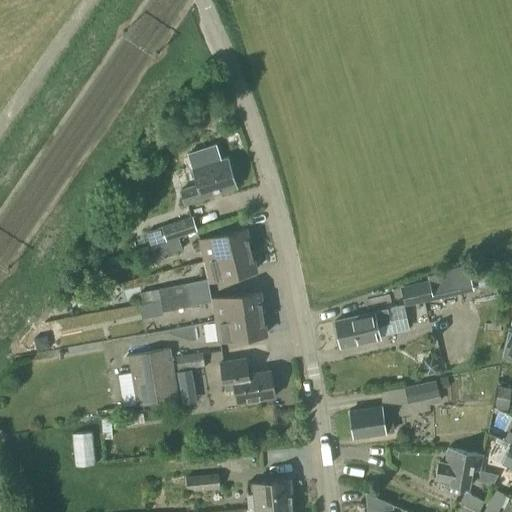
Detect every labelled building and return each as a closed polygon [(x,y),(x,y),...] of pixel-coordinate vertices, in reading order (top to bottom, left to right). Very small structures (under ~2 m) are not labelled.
[(228,159),(193,169),(198,184),(181,189),(184,204),(237,188),(228,159)] [(169,224),(161,227),(166,242),(178,238),(197,232),(192,217),(169,224)] [(161,227),(145,232),(150,247),(151,247),(154,246),(166,242),(161,227)] [(205,260),(249,248),(244,227),(201,240),(205,260)] [(154,246),(151,247),(155,258),(182,250),(178,238),(166,242),(154,246)] [(255,270),(249,248),(205,260),(209,282),(255,270)] [(113,274),(116,270),(106,264),(101,273),(106,276),(113,274)] [(457,295),(455,288),(453,289),(449,272),(426,277),(428,280),(400,287),(404,306),(446,297),(457,295)] [(160,300),(209,290),(208,279),(158,289),(160,300)] [(139,294),(141,304),(148,302),(160,300),(158,290),(139,294)] [(209,290),(160,300),(162,312),(211,302),(209,290)] [(216,319),(262,313),(259,292),(213,298),(216,319)] [(341,347),(380,338),(377,325),(390,322),(387,309),(336,320),(341,347)] [(262,313),(216,319),(219,340),(265,334),(262,313)] [(462,336),(487,335),(486,322),(461,323),(462,336)] [(49,349),(48,342),(41,337),(33,338),(35,351),(49,349)] [(174,366),(171,347),(126,355),(129,374),(130,374),(135,407),(180,400),(179,389),(174,366)] [(202,353),(175,357),(177,370),(204,367),(202,353)] [(244,358),(219,363),(225,392),(235,390),(237,404),(275,396),(270,370),(247,374),(244,358)] [(467,395),(466,370),(454,371),(455,395),(467,395)] [(447,377),(439,379),(441,388),(449,386),(447,377)] [(439,397),(435,380),(380,391),(383,407),(396,404),(399,416),(430,410),(428,399),(439,397)] [(511,408),(511,388),(497,386),(494,406),(511,408)] [(381,405),(349,411),(353,437),(385,432),(385,431),(393,430),(390,414),(383,415),(381,405)] [(450,481),(450,483),(468,487),(472,469),(479,470),(482,454),(448,447),(445,463),(439,462),(436,478),(450,481)] [(178,482),(178,470),(164,470),(164,481),(178,482)] [(219,489),(218,474),(185,477),(187,492),(219,489)] [(255,508),(291,505),(288,479),(252,483),(255,508)] [(494,488),(482,511),(497,511),(506,494),(494,488)] [(464,492),(458,504),(462,506),(473,511),(478,511),(483,502),(464,492)]
